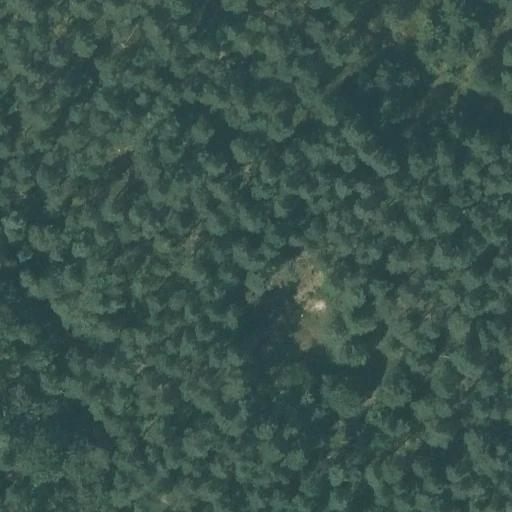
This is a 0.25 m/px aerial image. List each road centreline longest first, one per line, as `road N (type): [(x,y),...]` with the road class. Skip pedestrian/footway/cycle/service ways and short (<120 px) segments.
road 1 (track): [(0,212),(125,511)]
road 2 (track): [(0,299),(88,511)]
